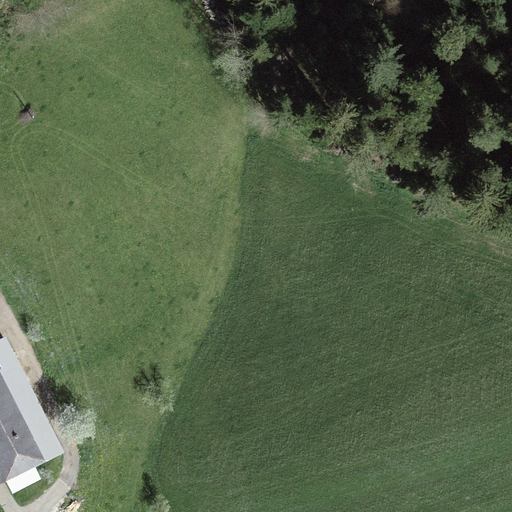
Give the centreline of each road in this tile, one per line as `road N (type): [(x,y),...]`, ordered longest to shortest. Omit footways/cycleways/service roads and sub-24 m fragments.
road 1 (track): [(511,170),(320,118),(248,81),(295,47),(331,0)]
road 2 (track): [(40,511),(70,463),(67,438),(0,316)]
